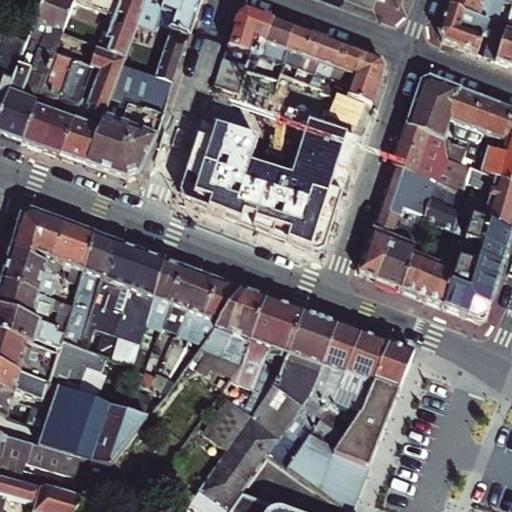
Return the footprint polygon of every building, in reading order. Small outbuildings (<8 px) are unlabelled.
[(44,0),(35,25),(62,36),(65,28),(73,6),(75,0),(44,0)] [(75,164),(86,168),(123,70),(129,52),(132,45),(137,30),(148,0),(123,0),(122,4),(109,39),(115,41),(110,53),(101,50),(94,69),(103,73),(89,109),(91,110),(84,128),(73,124),(60,159),(75,164)] [(75,0),(73,6),(96,15),(102,0),(110,0),(118,3),(122,4),(123,0),(75,0)] [(154,81),(174,87),(175,80),(179,70),(201,2),(200,0),(148,0),(137,30),(153,36),(156,28),(161,13),(172,17),(167,32),(170,33),(160,63),(154,81)] [(480,14),(484,0),(450,0),(447,10),(484,22),(486,16),(480,14)] [(501,23),(508,4),(493,0),(484,0),(480,14),(486,16),(484,22),(489,24),(494,25),(495,22),(501,23)] [(443,44),(477,57),(489,24),(484,22),(447,10),(439,36),(443,44)] [(235,30),(270,42),(278,24),(246,11),(239,17),(235,30)] [(161,13),(156,28),(167,32),(172,17),(161,13)] [(288,55),(291,56),(295,45),(291,43),(296,30),(278,24),(270,42),(268,47),(288,55)] [(62,36),(35,25),(27,45),(38,49),(55,55),(57,49),(62,36)] [(228,49),(251,57),(262,61),(268,47),(270,42),(235,30),(228,49)] [(305,62),(314,37),(296,30),(291,43),(295,45),(291,56),(305,62)] [(483,59),(496,64),(497,62),(505,34),(492,31),(483,59)] [(511,36),(505,34),(497,62),(496,64),(511,70),(511,36)] [(0,115),(19,67),(27,45),(1,36),(0,39),(0,115)] [(327,57),(332,44),(314,37),(305,62),(323,68),(325,69),(327,70),(331,58),(327,57)] [(342,75),(351,51),(332,44),(327,57),(331,58),(327,70),(334,73),(336,73),(342,75)] [(268,47),(262,61),(280,68),(282,65),(285,66),(288,55),(268,47)] [(19,67),(0,115),(0,137),(22,145),(42,92),(55,55),(38,49),(30,71),(19,67)] [(57,49),(55,55),(61,58),(63,51),(57,49)] [(364,72),(369,58),(351,51),(342,75),(346,77),(350,78),(357,81),(360,70),(364,72)] [(160,63),(129,52),(123,70),(154,81),(160,63)] [(355,85),(355,86),(361,88),(363,82),(379,88),(384,72),(380,62),(369,58),(364,72),(360,70),(357,81),(355,85)] [(223,63),(219,75),(243,83),(246,72),(247,68),(223,61),(223,63)] [(327,70),(325,69),(322,78),(331,81),(334,73),(327,70)] [(123,70),(86,168),(118,180),(126,182),(139,178),(158,138),(174,87),(154,81),(123,70)] [(344,84),(346,77),(342,75),(336,73),(334,81),(344,84)] [(243,83),(219,75),(214,88),(238,97),(243,83)] [(350,101),(372,109),(379,88),(363,82),(361,88),(355,86),(350,101)] [(411,115),(406,131),(407,132),(441,145),(448,124),(453,126),(464,95),(431,82),(421,86),(411,115)] [(55,157),(60,159),(73,124),(86,91),(68,85),(63,100),(56,118),(52,117),(46,134),(50,135),(43,153),(55,157)] [(52,117),(56,118),(63,100),(42,92),(22,145),(35,150),(43,153),(50,135),(46,134),(52,117)] [(481,101),(464,95),(453,126),(454,135),(457,138),(460,128),(470,132),(472,127),(481,101)] [(497,107),(481,101),(472,127),(470,132),(481,137),(480,142),(485,143),(495,113),(497,107)] [(511,118),(511,117),(511,112),(497,107),(495,113),(485,143),(489,145),(491,140),(497,143),(500,144),(503,145),(511,118)] [(511,117),(511,118),(503,145),(506,146),(508,138),(511,139),(511,117)] [(436,162),(441,145),(407,132),(406,131),(400,149),(403,149),(423,157),(436,162)] [(511,139),(508,138),(506,146),(501,161),(511,165),(511,139)] [(458,151),(459,146),(455,144),(448,164),(463,170),(466,161),(468,155),(462,153),(458,151)] [(497,160),(501,161),(506,146),(503,145),(500,144),(496,154),(498,157),(497,160)] [(421,165),(423,157),(403,149),(400,149),(393,169),(400,171),(416,177),(427,181),(431,169),(421,165)] [(468,155),(466,161),(483,168),(487,156),(482,154),(469,149),(468,155)] [(480,176),(511,188),(511,165),(501,161),(497,160),(492,158),(487,156),(483,168),(480,176)] [(464,186),(469,172),(463,170),(448,164),(443,178),(434,175),(432,183),(461,194),(462,190),(464,186)] [(411,258),(414,249),(396,241),(399,230),(406,210),(416,177),(400,171),(393,169),(358,275),(400,292),(411,258)] [(485,210),(459,200),(454,215),(472,222),(511,236),(511,233),(511,188),(480,176),(469,172),(464,186),(489,196),(485,210)] [(416,177),(406,210),(425,217),(429,205),(445,211),(448,213),(454,215),(459,200),(461,196),(461,194),(432,183),(427,181),(416,177)] [(429,205),(425,217),(421,230),(427,233),(430,225),(438,228),(445,211),(429,205)] [(442,229),(448,213),(445,211),(438,228),(442,229)] [(442,269),(436,268),(423,302),(435,307),(442,310),(459,261),(464,243),(472,222),(454,215),(448,213),(442,229),(454,234),(442,269)] [(39,250),(65,259),(71,244),(60,241),(64,227),(30,214),(20,219),(8,260),(28,266),(29,262),(34,264),(39,250)] [(477,267),(459,261),(442,310),(480,325),(486,322),(503,263),(511,236),(472,222),(464,243),(482,248),(477,267)] [(65,259),(84,266),(93,237),(64,227),(60,241),(71,244),(65,259)] [(418,238),(399,230),(396,241),(414,249),(418,238)] [(425,239),(427,233),(421,230),(419,236),(425,239)] [(418,238),(414,249),(411,258),(426,264),(427,261),(423,260),(424,256),(429,241),(425,239),(419,236),(418,238)] [(93,237),(84,266),(83,272),(81,277),(79,284),(71,309),(91,317),(96,300),(114,245),(93,237)] [(126,306),(141,255),(114,245),(96,300),(123,309),(124,306),(126,306)] [(165,264),(141,255),(126,306),(124,306),(123,309),(118,326),(124,328),(127,321),(139,325),(143,313),(149,315),(165,264)] [(400,292),(419,300),(431,266),(426,264),(411,258),(400,292)] [(28,266),(8,260),(1,285),(49,301),(53,291),(45,271),(40,270),(41,266),(34,264),(29,262),(28,266)] [(171,308),(183,270),(165,264),(149,315),(145,327),(160,333),(162,328),(165,329),(171,308)] [(431,266),(419,300),(423,302),(436,268),(431,266)] [(171,308),(188,314),(200,277),(183,270),(171,308)] [(206,320),(217,283),(200,277),(188,314),(206,320)] [(240,292),(217,283),(206,320),(201,334),(208,337),(240,292)] [(71,309),(49,301),(1,285),(0,287),(0,310),(45,327),(51,312),(68,318),(71,309)] [(249,343),(266,302),(240,292),(208,337),(191,360),(201,364),(205,355),(218,360),(214,370),(232,378),(237,370),(249,343)] [(266,302),(249,343),(269,350),(255,395),(244,412),(228,401),(182,463),(174,457),(146,496),(137,508),(142,511),(183,511),(198,491),(251,418),(266,398),(276,384),(303,315),(266,302)] [(0,310),(0,336),(56,357),(47,386),(58,390),(78,397),(87,372),(97,376),(103,359),(80,350),(61,343),(62,338),(55,335),(56,331),(45,327),(0,310)] [(267,457),(281,438),(307,401),(320,370),(337,328),(303,315),(276,384),(266,398),(276,405),(286,392),(292,396),(268,430),(251,418),(198,491),(227,511),(228,511),(231,509),(241,495),(267,457)] [(337,328),(320,370),(327,372),(314,404),(287,443),(281,438),(267,457),(287,472),(313,436),(325,418),(332,408),(361,337),(337,328)] [(0,369),(47,386),(56,357),(0,336),(0,369)] [(352,429),(359,420),(378,374),(389,347),(361,337),(332,408),(325,418),(352,429)] [(414,357),(389,347),(378,374),(359,420),(369,424),(371,418),(376,420),(378,414),(389,418),(414,357)] [(0,369),(0,396),(13,401),(15,393),(53,407),(58,390),(47,386),(0,369)] [(65,457),(110,469),(145,422),(78,397),(58,390),(53,407),(44,433),(39,450),(65,457)] [(13,401),(0,396),(0,416),(7,420),(13,401)] [(44,414),(31,410),(28,422),(35,425),(40,426),(44,414)] [(371,418),(369,424),(384,430),(389,418),(378,414),(376,420),(371,418)] [(336,452),(352,429),(325,418),(313,436),(336,452)] [(367,472),(384,430),(369,424),(359,420),(352,429),(336,452),(332,457),(367,472)] [(9,442),(39,450),(44,433),(33,429),(27,426),(15,422),(9,442)] [(332,457),(336,452),(313,436),(287,472),(342,511),(351,511),(367,472),(332,457)] [(0,465),(24,472),(26,466),(59,475),(65,457),(39,450),(9,442),(0,439),(0,465)] [(0,498),(35,509),(34,511),(77,511),(86,501),(41,488),(40,492),(0,479),(0,498)] [(286,511),(279,509),(241,495),(231,509),(232,511),(231,511),(286,511)]
